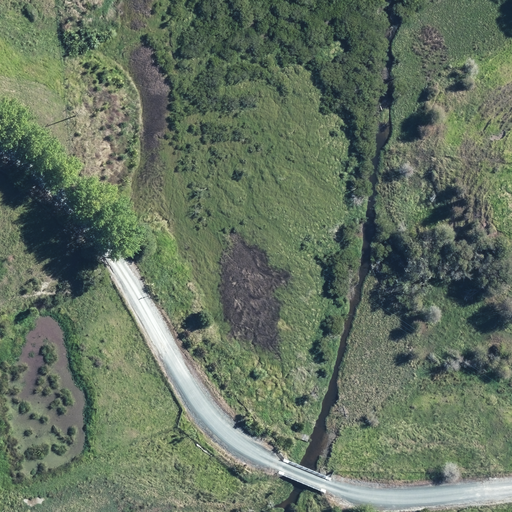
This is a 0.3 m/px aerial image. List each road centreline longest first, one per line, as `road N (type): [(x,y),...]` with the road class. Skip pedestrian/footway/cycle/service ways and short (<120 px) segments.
road 1 (unclassified): [(326,486),(201,412),(82,221),(29,170),(0,157)]
road 2 (unclassified): [(326,486),(384,499),(511,490)]
